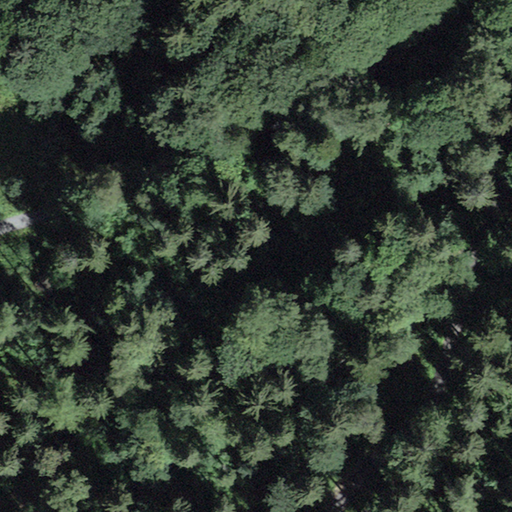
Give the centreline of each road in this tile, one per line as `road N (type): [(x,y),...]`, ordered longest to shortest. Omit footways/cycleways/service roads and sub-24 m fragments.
road 1 (unclassified): [(466,0),(294,108),(0,226)]
road 2 (unclassified): [(329,511),(432,394),(467,270),(511,172)]
